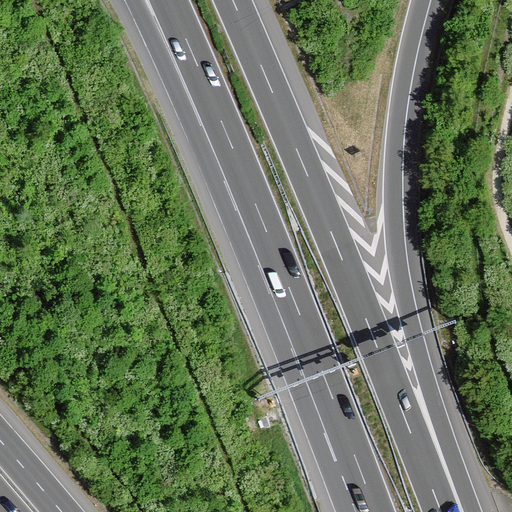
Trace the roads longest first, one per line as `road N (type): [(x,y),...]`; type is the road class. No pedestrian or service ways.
road 1 (motorway): [(442,511),(234,0)]
road 2 (motorway): [(460,511),(398,242),(400,118),(424,0)]
road 3 (motorway): [(228,139),(374,511)]
road 4 (motorway): [(138,0),(228,139)]
road 5 (motorway): [(167,0),(228,139)]
road 6 (track): [(511,104),(497,176),(511,237)]
